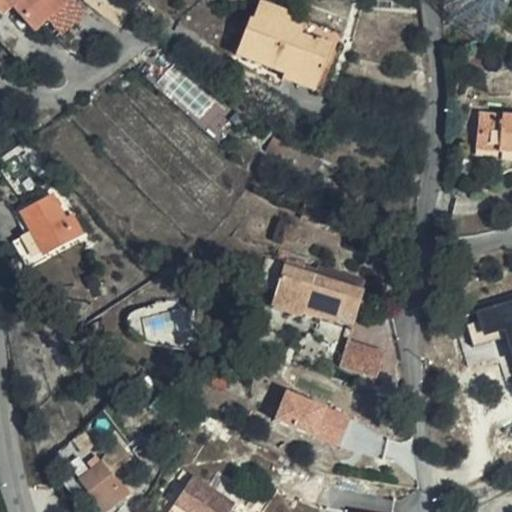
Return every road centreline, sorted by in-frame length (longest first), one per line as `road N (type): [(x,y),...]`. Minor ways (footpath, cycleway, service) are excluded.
road 1 (residential): [(430,0),(439,137),(413,261)]
road 2 (residential): [(413,261),(406,367),(434,511)]
road 3 (tertiary): [(26,511),(0,357)]
